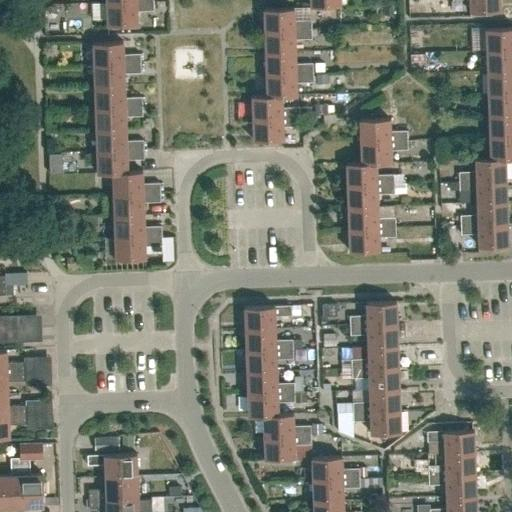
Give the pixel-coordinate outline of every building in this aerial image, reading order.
[(137,10),(154,10),(153,0),(146,0),(106,1),(107,24),(137,23),(137,10)] [(469,0),(470,11),(500,10),(499,0),(469,0)] [(293,7),(270,8),(264,8),(264,30),(311,29),(311,19),(294,20),(293,7)] [(511,26),(485,28),(486,50),(511,49),(511,26)] [(295,39),(312,38),(311,29),(264,30),(265,52),(295,51),(295,39)] [(123,41),(93,42),(94,64),(140,63),(140,53),(123,53),(123,41)] [(511,49),(486,50),(487,72),(511,70),(511,49)] [(312,62),(295,63),(295,51),(265,52),(266,73),(313,72),(312,62)] [(124,73),(141,72),(140,63),(94,64),(94,86),(124,85),(124,73)] [(511,70),(487,72),(488,93),(511,92),(511,70)] [(296,82),(313,81),(313,72),(266,73),(267,94),(267,95),(282,94),(282,95),(297,95),(296,82)] [(142,96),(125,97),(124,85),(94,86),(95,107),(142,106),(142,96)] [(511,92),(488,93),(488,115),(511,113),(511,92)] [(299,115),(299,106),(282,106),(282,95),(282,94),(267,95),(267,94),(252,95),(253,117),(299,115)] [(125,116),(142,115),(142,106),(95,107),(96,129),(126,128),(125,116)] [(511,113),(488,115),(489,136),(511,135),(511,113)] [(283,126),(300,125),(299,115),(253,117),(253,139),(283,138),(283,126)] [(389,117),(359,118),(360,141),(407,139),(407,129),(390,130),(389,117)] [(143,139),(126,140),(126,128),(96,129),(97,150),(143,149),(143,139)] [(511,135),(489,136),(490,157),(490,158),(505,157),(505,158),(511,157),(511,135)] [(390,149),(407,149),(407,139),(360,141),(361,162),(376,162),(391,162),(390,149)] [(97,150),(97,172),(112,172),(112,171),(127,171),(127,170),(127,159),(144,158),(143,149),(97,150)] [(476,170),(458,171),(459,180),(506,179),(505,158),(505,157),(490,158),(490,157),(475,158),(476,170)] [(394,183),(393,173),(376,174),(376,162),(361,162),(346,162),(347,184),(394,183)] [(160,191),(160,182),(143,182),(142,170),(127,170),(127,171),(112,171),(112,172),(113,193),(160,191)] [(459,180),(459,190),(476,190),(477,201),(507,200),(506,179),(459,180)] [(377,205),(377,193),(394,192),(394,183),(347,184),(348,206),(377,205)] [(143,201),(160,201),(160,191),(113,193),(114,214),(144,213),(143,201)] [(477,214),(460,214),(460,223),(507,222),(507,200),(477,201),(477,214)] [(395,216),(378,217),(377,205),(348,206),(348,227),(395,226),(395,216)] [(161,225),(144,225),(144,213),(114,214),(115,236),(162,234),(161,225)] [(478,245),(508,244),(507,222),(460,223),(461,233),(478,233),(478,245)] [(348,227),(349,250),(379,249),(379,236),(396,236),(395,226),(348,227)] [(251,229),(251,255),(259,255),(260,229),(251,229)] [(145,245),(162,244),(162,236),(162,234),(115,236),(115,258),(145,257),(145,245)] [(173,236),(162,236),(162,244),(162,248),(173,248),(173,236)] [(366,314),(349,315),(350,325),(397,323),(396,300),(366,301),(366,314)] [(321,303),(322,316),(336,315),(336,302),(321,303)] [(291,304),(244,306),(245,328),(275,327),(275,315),(292,315),(291,304)] [(0,327),(18,327),(18,318),(6,319),(6,318),(0,318),(0,327)] [(350,334),(367,333),(368,345),(397,344),(397,323),(350,325),(350,334)] [(0,327),(0,337),(19,337),(18,327),(0,327)] [(293,348),(292,339),(275,339),(275,327),(245,328),(246,350),(293,348)] [(368,357),(351,358),(351,368),(398,366),(397,344),(368,345),(368,357)] [(0,371),(24,370),(24,361),(7,361),(6,349),(0,348),(0,371)] [(276,370),(276,358),(293,358),(293,348),(246,350),(247,371),(276,370)] [(352,377),(369,377),(369,388),(399,387),(398,366),(351,368),(352,377)] [(7,381),(24,380),(24,370),(0,371),(0,392),(8,393),(7,381)] [(294,391),(294,382),(277,382),(276,370),(247,371),(247,393),(294,391)] [(370,400),(352,401),(353,411),(400,409),(399,387),(369,388),(370,400)] [(278,402),(295,401),(294,391),(247,393),(248,415),(263,415),(263,414),(278,413),(278,402)] [(25,404),(8,405),(8,393),(0,392),(0,414),(26,414),(25,404)] [(353,411),(353,420),(370,420),(370,432),(400,431),(400,409),(353,411)] [(311,434),(310,424),(293,425),(293,412),(278,413),(263,414),(263,415),(264,435),(311,434)] [(0,436),(9,436),(9,424),(26,423),(26,414),(0,414),(0,436)] [(427,441),(444,440),(444,452),(474,451),(474,429),(427,430),(427,441)] [(294,444),(311,444),(311,434),(264,435),(264,458),(294,457),(294,444)] [(96,450),(120,449),(119,435),(95,436),(96,450)] [(44,505),(43,473),(30,473),(29,457),(42,457),(42,442),(19,443),(20,457),(22,506),(44,505)] [(445,464),(428,465),(428,474),(475,473),(474,451),(444,452),(445,464)] [(87,464),(104,464),(105,476),(137,474),(136,452),(87,454),(87,464)] [(341,455),(311,456),(312,479),(359,477),(359,467),(342,468),(341,455)] [(10,457),(11,474),(0,474),(0,506),(22,506),(20,457),(10,457)] [(428,484),(446,483),(446,495),(476,494),(475,473),(428,474),(428,484)] [(105,488),(88,488),(89,498),(138,496),(137,474),(105,476),(105,488)] [(343,487),(360,486),(359,477),(312,479),(313,500),(343,499),(343,487)] [(446,507),(429,508),(429,511),(476,511),(476,494),(446,495),(446,507)] [(106,511),(138,511),(138,496),(89,498),(89,508),(106,507),(106,511)] [(360,511),(360,510),(343,511),(343,499),(313,500),(313,511),(360,511)]
